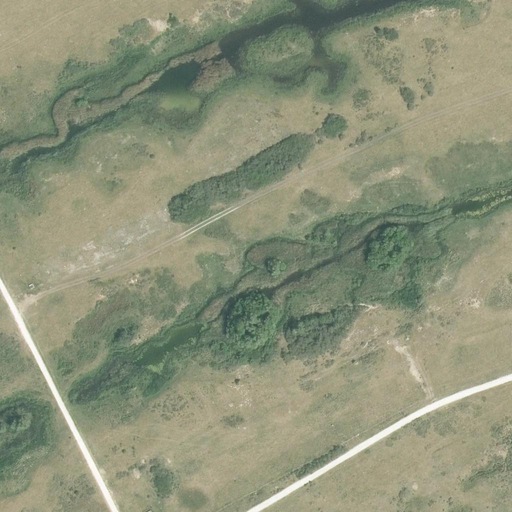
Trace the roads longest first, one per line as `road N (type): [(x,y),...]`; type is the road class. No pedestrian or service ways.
road 1 (track): [(13,310),(400,129),(511,91)]
road 2 (track): [(251,511),(425,410),(511,376)]
road 3 (track): [(114,511),(0,283)]
